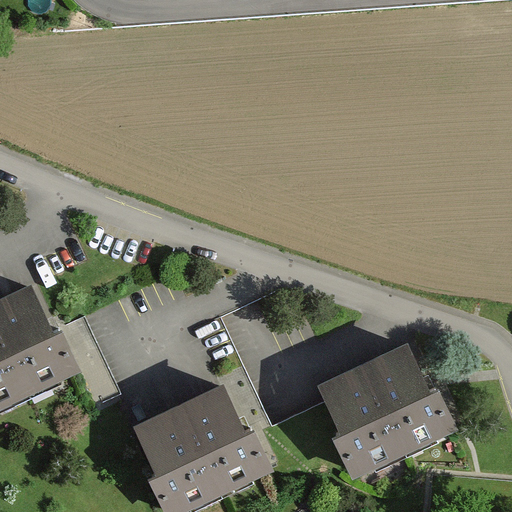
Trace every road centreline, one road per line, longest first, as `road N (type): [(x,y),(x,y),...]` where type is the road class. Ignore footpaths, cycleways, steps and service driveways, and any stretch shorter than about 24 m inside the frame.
road 1 (residential): [(0,168),(504,349),(511,369)]
road 2 (residential): [(409,0),(108,14),(93,0)]
